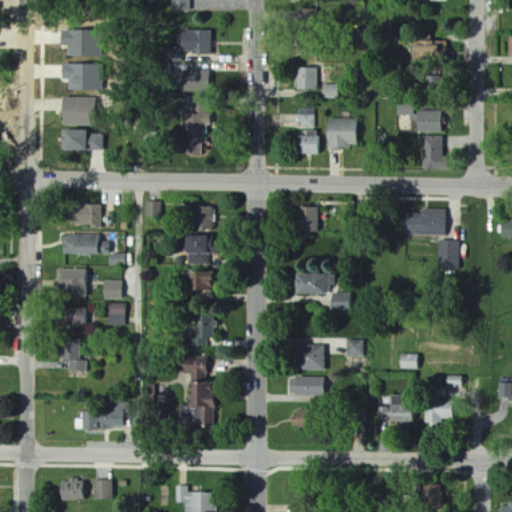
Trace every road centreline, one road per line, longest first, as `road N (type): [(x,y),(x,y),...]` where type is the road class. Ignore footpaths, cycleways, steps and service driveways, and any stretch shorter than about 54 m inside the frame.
road 1 (residential): [(0,174),(511,179)]
road 2 (residential): [(261,511),(262,0)]
road 3 (residential): [(28,175),(29,511)]
road 4 (residential): [(0,451),(261,460)]
road 5 (residential): [(261,460),(511,462)]
road 6 (residential): [(483,0),(483,179)]
